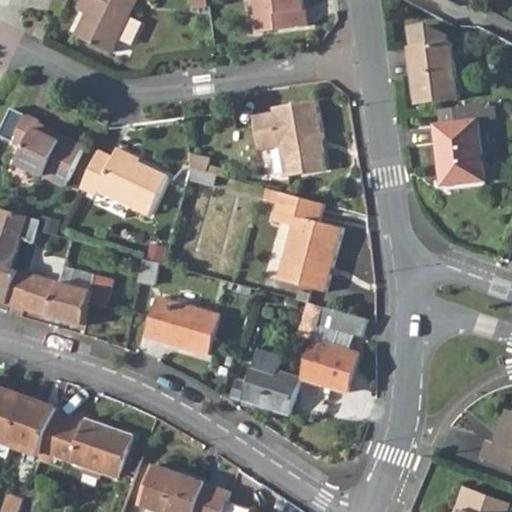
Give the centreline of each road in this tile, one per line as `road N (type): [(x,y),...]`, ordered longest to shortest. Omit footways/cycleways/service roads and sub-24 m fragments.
road 1 (residential): [(0,44),(120,97),(376,70)]
road 2 (residential): [(0,344),(129,386),(339,511)]
road 3 (residential): [(368,511),(403,423),(411,312)]
road 4 (residential): [(407,266),(376,70)]
